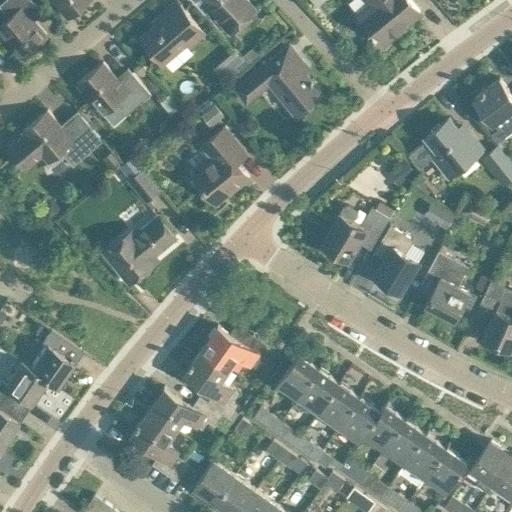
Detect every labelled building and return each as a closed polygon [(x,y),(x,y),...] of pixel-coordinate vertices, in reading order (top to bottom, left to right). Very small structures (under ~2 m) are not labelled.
[(0,22),(0,28),(10,41),(23,56),(48,35),(31,14),(40,6),(34,0),(3,0),(0,3),(0,4),(9,15),(0,22)] [(55,0),(56,1),(70,16),(88,0),(55,0)] [(205,30),(191,14),(179,0),(177,0),(154,19),(157,23),(142,36),(163,61),(186,41),(189,44),(205,30)] [(234,27),(241,21),(256,7),(249,0),(194,0),(205,11),(212,5),(234,27)] [(371,0),(372,1),(359,12),(373,30),(372,30),(376,34),(377,34),(383,42),(421,11),(411,0),(371,0)] [(236,87),(247,100),(271,80),(298,113),(323,92),(313,81),(315,79),(313,77),(311,78),(299,63),(303,60),(289,43),(288,43),(288,44),(236,87)] [(237,46),(226,55),(234,64),(235,62),(245,55),(242,52),(237,46)] [(245,55),(235,62),(240,68),(252,58),(245,50),(242,52),(245,55)] [(114,124),(126,113),(151,92),(141,79),(133,71),(121,81),(104,61),(78,82),(104,112),(114,124)] [(474,95),(486,111),(493,121),(506,111),(511,118),(511,92),(500,76),(486,87),(484,85),(481,88),(482,90),(474,95)] [(169,93),(161,100),(169,109),(177,102),(169,93)] [(212,125),(217,121),(224,115),(215,103),(208,109),(202,113),(212,125)] [(96,145),(95,145),(103,137),(82,113),(65,128),(48,108),(23,129),(26,133),(9,147),(26,167),(43,153),(49,160),(61,149),(74,164),(96,145)] [(440,162),(444,169),(449,175),(484,147),(474,134),(469,127),(470,126),(469,125),(462,131),(450,116),(426,135),(445,158),(440,162)] [(234,155),(244,148),(225,124),(202,143),(214,157),(193,174),(216,202),(250,175),(234,155)] [(503,181),(511,174),(511,159),(500,145),(484,157),(503,181)] [(113,149),(104,156),(115,169),(123,161),(113,149)] [(406,158),(389,171),(399,183),(416,170),(406,158)] [(143,166),(129,178),(145,198),(160,187),(143,166)] [(63,208),(52,196),(40,206),(50,219),(63,208)] [(469,196),(461,210),(469,214),(477,200),(469,196)] [(371,247),(375,241),(390,215),(372,204),(361,223),(354,218),(358,211),(356,207),(349,202),(346,203),(341,211),(323,241),(349,256),(359,240),(371,247)] [(478,203),(470,218),(485,226),(492,212),(478,203)] [(445,208),(438,220),(447,226),(455,214),(445,208)] [(131,230),(124,236),(108,248),(123,266),(120,268),(128,279),(132,277),(154,259),(152,255),(176,235),(164,220),(158,214),(134,234),(131,230)] [(390,223),(378,244),(374,251),(385,258),(376,273),(402,289),(420,259),(406,251),(414,238),(390,223)] [(438,280),(436,284),(427,302),(455,317),(464,299),(470,290),(459,284),(469,264),(439,248),(426,273),(438,280)] [(483,273),(478,285),(486,289),(491,277),(483,273)] [(484,335),(496,340),(496,345),(505,349),(509,346),(510,347),(511,343),(511,313),(511,310),(511,286),(491,277),(486,289),(486,290),(475,313),(491,320),(484,335)] [(202,347),(230,366),(239,353),(257,365),(262,358),(272,365),(281,352),(278,349),(269,343),(254,333),(247,343),(218,323),(202,347)] [(68,372),(83,350),(51,327),(42,341),(46,343),(31,365),(30,366),(47,377),(57,385),(67,371),(68,372)] [(275,334),(269,343),(278,349),(284,341),(275,334)] [(279,362),(271,374),(279,380),(276,384),(297,398),(320,365),(320,364),(299,350),(293,346),(292,345),(283,357),(279,362)] [(222,377),(230,366),(202,347),(194,358),(193,357),(190,361),(192,362),(186,370),(214,389),(207,399),(224,411),(232,416),(242,403),(234,397),(240,389),(222,377)] [(40,391),(38,391),(47,377),(30,366),(31,365),(21,358),(5,381),(1,379),(0,380),(0,379),(0,392),(9,399),(16,390),(33,401),(40,391)] [(320,365),(297,398),(318,413),(341,379),(340,379),(321,365),(320,365)] [(318,413),(338,427),(361,394),(341,379),(318,413)] [(224,411),(207,399),(200,394),(193,404),(165,384),(149,408),(177,427),(186,415),(203,427),(208,419),(215,424),(224,411)] [(0,441),(2,443),(11,429),(13,430),(20,421),(3,409),(9,399),(0,392),(0,441)] [(361,394),(338,427),(358,441),(363,434),(381,408),(361,394)] [(381,408),(363,434),(384,449),(407,416),(386,401),(381,408)] [(261,404),(254,414),(265,422),(276,429),(283,420),(272,412),(261,404)] [(177,427),(149,408),(141,419),(140,418),(137,422),(138,423),(132,431),(160,451),(153,461),(178,478),(189,461),(190,461),(177,452),(180,447),(169,439),(177,427)] [(247,435),(255,424),(243,415),(235,426),(247,435)] [(404,463),(427,430),(407,416),(384,449),(404,463)] [(283,420),(276,429),(286,436),(293,427),(283,420)] [(404,463),(399,471),(419,485),(425,477),(448,444),(427,430),(404,463)] [(303,434),(297,444),(317,458),(324,448),(303,434)] [(279,455),(286,446),(274,437),(267,447),(279,455)] [(487,489),(494,479),(495,480),(511,454),(511,452),(491,439),(485,446),(472,465),(484,472),(476,482),(487,489)] [(425,477),(445,492),(468,459),(448,444),(425,477)] [(298,454),(286,446),(279,455),(291,464),(292,464),(299,455),(298,454)] [(324,448),(317,458),(327,465),(331,459),(334,455),(324,448)] [(511,454),(495,480),(511,491),(511,454)] [(195,484),(216,499),(236,471),(214,456),(206,467),(195,484)] [(359,463),(352,473),(362,481),(369,470),(359,463)] [(326,480),(329,476),(317,467),(310,477),(322,486),(326,480)] [(334,469),(329,476),(326,480),(338,488),(345,477),(334,469)] [(369,470),(362,481),(372,488),(380,477),(369,470)] [(216,499),(234,511),(239,511),(258,486),(236,471),(216,499)] [(376,499),(354,484),(346,495),(368,510),(368,509),(376,499)] [(239,511),(271,511),(279,501),(258,486),(239,511)] [(96,511),(106,499),(96,493),(96,492),(83,511),(84,511),(96,511)] [(400,492),(393,502),(403,509),(410,499),(400,492)] [(110,511),(115,506),(106,499),(96,511),(110,511)] [(391,511),(392,511),(388,507),(376,499),(368,509),(372,511),(391,511)] [(410,499),(403,509),(406,511),(415,511),(420,506),(410,499)] [(294,511),(279,501),(271,511),(294,511)] [(472,511),(475,509),(466,503),(465,502),(457,511),(472,511)]
